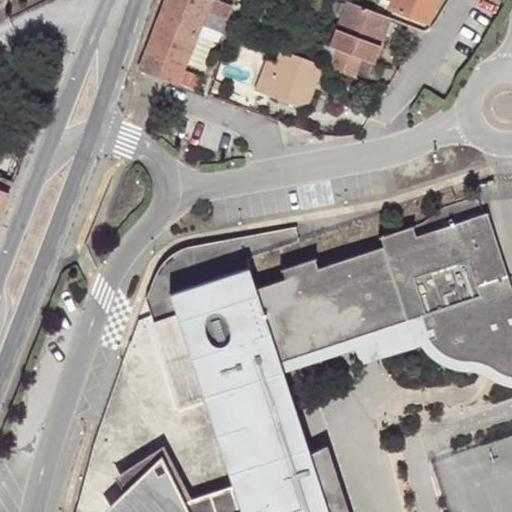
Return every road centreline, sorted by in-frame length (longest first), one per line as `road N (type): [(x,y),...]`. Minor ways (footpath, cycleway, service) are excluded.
road 1 (residential): [(34,511),(115,263),(157,216),(169,189)]
road 2 (residential): [(169,189),(390,153),(479,123)]
road 3 (secondary): [(0,396),(91,133)]
road 4 (secondary): [(104,0),(43,160)]
road 5 (secondary): [(91,133),(135,0)]
road 6 (secondary): [(43,160),(0,276)]
